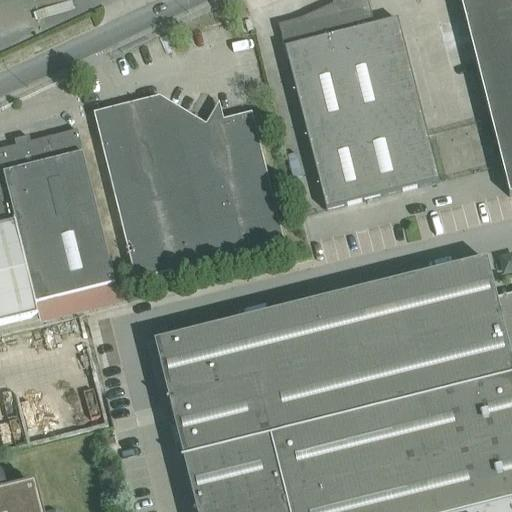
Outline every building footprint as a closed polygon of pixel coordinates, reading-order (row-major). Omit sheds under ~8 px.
[(426,134),(397,21),(374,27),(367,0),(346,0),(345,1),(346,4),(333,7),(299,22),(279,27),(326,212),(439,183),(426,134)] [(511,0),(459,0),(501,163),(509,198),(511,196),(511,0)] [(284,245),(252,115),(205,127),(159,99),(94,116),(135,283),(284,245)] [(117,287),(78,132),(31,144),(29,140),(15,143),(16,148),(0,152),(0,326),(39,317),(36,307),(117,287)] [(487,263),(154,346),(195,511),(511,511),(510,505),(511,504),(511,296),(496,300),(487,263)] [(55,511),(42,511),(36,486),(7,494),(4,481),(3,480),(3,479),(2,479),(1,478),(0,477),(0,511),(55,511)]
